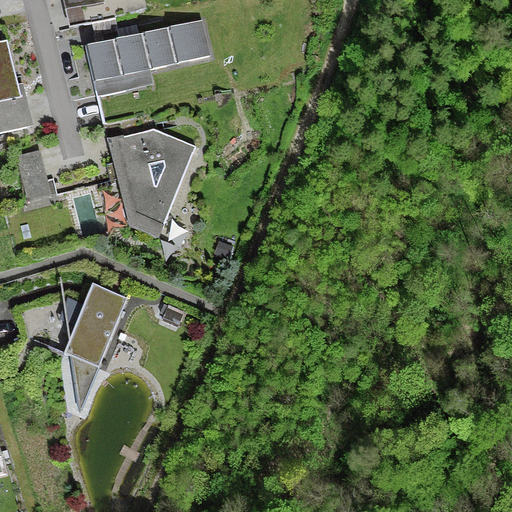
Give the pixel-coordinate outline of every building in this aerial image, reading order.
[(74,0),(81,27),(112,19),(107,0),(74,0)] [(198,23),(82,49),(90,84),(206,57),(198,23)] [(9,46),(0,47),(0,104),(22,100),(9,46)] [(111,147),(130,229),(158,237),(195,153),(155,136),(111,147)] [(42,155),(23,160),(33,201),(52,197),(42,155)] [(129,303),(96,290),(71,353),(104,366),(129,303)]
